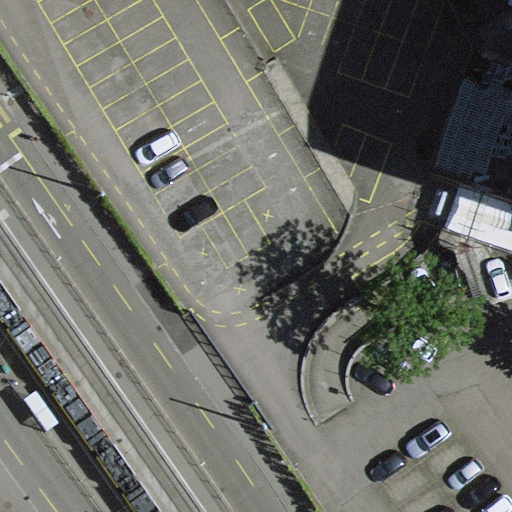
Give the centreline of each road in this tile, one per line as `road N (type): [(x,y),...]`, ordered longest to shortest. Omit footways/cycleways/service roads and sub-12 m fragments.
road 1 (secondary): [(259,511),(0,153)]
road 2 (secondary): [(0,405),(76,511)]
